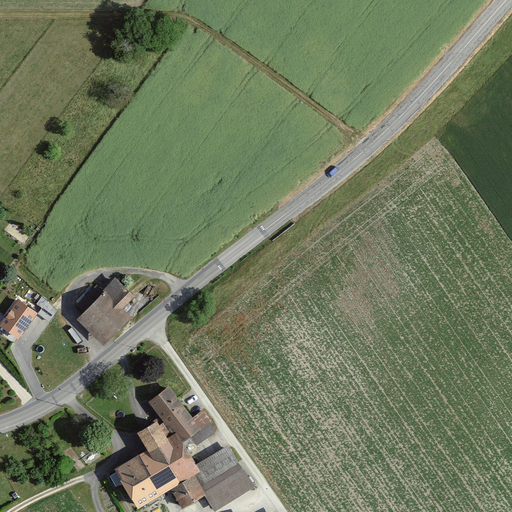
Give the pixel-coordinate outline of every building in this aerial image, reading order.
[(83,318),(109,345),(137,318),(129,310),(139,300),(121,281),(83,318)] [(38,313),(19,299),(0,325),(0,326),(19,340),(38,313)] [(175,425),(188,441),(201,436),(205,442),(220,433),(207,411),(195,419),(175,388),(157,399),(175,425)] [(175,490),(203,464),(188,441),(175,425),(169,430),(164,422),(144,434),(154,451),(121,471),(145,509),(175,490)] [(203,464),(175,490),(187,509),(208,496),(218,511),(258,487),(231,445),(203,464)]
